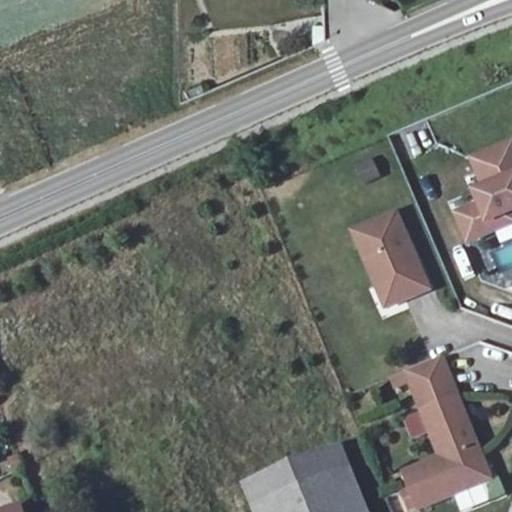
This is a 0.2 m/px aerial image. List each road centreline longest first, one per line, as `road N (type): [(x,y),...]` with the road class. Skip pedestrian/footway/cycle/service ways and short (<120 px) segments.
road 1 (secondary): [(347,68),(0,229)]
road 2 (secondary): [(499,0),(347,68)]
